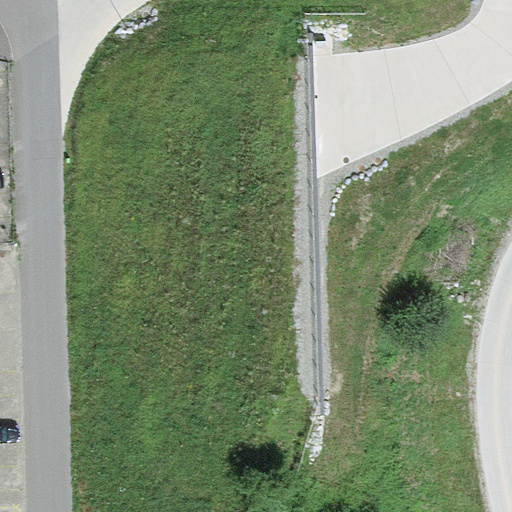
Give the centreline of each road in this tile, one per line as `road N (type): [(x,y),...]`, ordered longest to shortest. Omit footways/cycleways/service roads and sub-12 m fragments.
road 1 (residential): [(53,511),(37,0)]
road 2 (track): [(511,269),(496,380),(511,481)]
